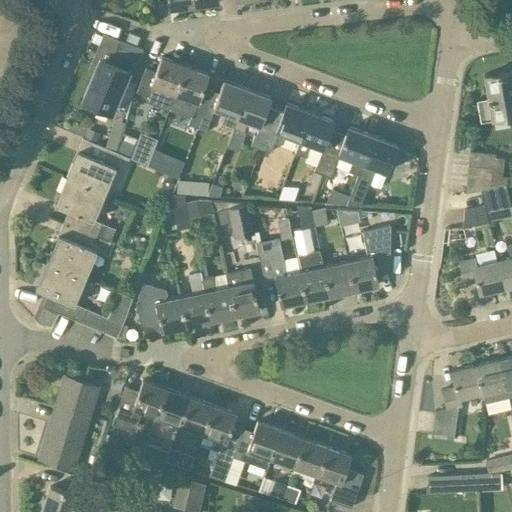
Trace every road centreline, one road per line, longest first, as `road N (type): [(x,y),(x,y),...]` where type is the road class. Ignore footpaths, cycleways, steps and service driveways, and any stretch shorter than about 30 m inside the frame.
road 1 (residential): [(440,124),(245,58),(226,38),(247,25),(453,3)]
road 2 (residential): [(0,208),(74,25),(69,0)]
road 3 (residential): [(204,360),(227,346),(378,313),(413,313)]
road 4 (residential): [(397,437),(232,380),(204,360)]
road 5 (residential): [(0,336),(204,360)]
road 6 (unclassified): [(413,313),(440,124)]
road 7 (residential): [(1,511),(0,385)]
